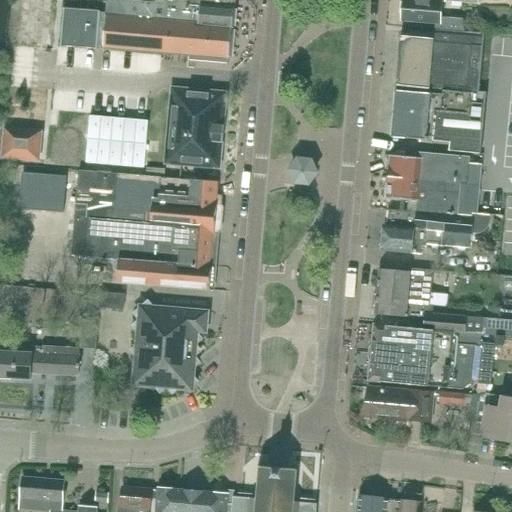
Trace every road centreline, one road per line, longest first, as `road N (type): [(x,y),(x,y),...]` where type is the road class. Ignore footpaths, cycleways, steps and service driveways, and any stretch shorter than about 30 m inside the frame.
road 1 (residential): [(318,427),(329,394),(363,0)]
road 2 (residential): [(272,0),(245,421)]
road 3 (residential): [(0,446),(159,451),(245,421)]
road 4 (residential): [(511,479),(350,453)]
